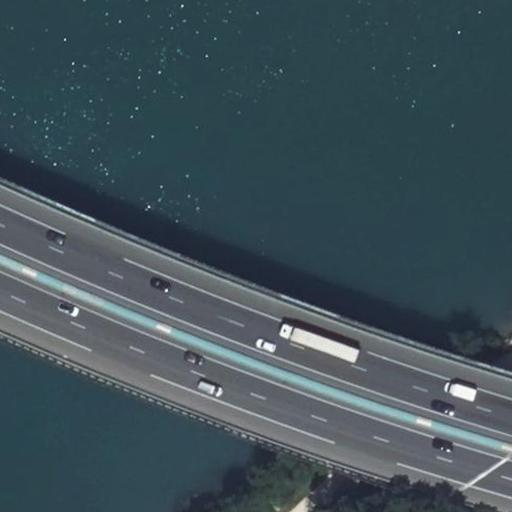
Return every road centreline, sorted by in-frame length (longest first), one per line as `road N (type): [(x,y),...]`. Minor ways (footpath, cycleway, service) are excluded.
road 1 (trunk): [(511,416),(258,328),(0,220)]
road 2 (trunk): [(0,286),(235,385),(511,480)]
